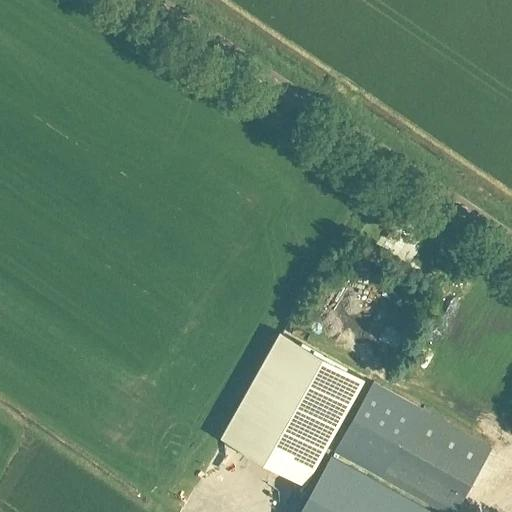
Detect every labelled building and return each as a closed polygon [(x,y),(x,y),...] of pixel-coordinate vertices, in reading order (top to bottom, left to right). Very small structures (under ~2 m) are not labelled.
[(404,335),(411,320),(394,311),(386,325),(404,335)] [(364,379),(283,334),(224,439),(305,485),(364,379)] [(425,351),(419,362),(431,369),(437,358),(425,351)] [(454,511),(491,447),(373,382),(334,452),(442,511),(454,511)] [(432,511),(331,456),(300,511),(432,511)]
